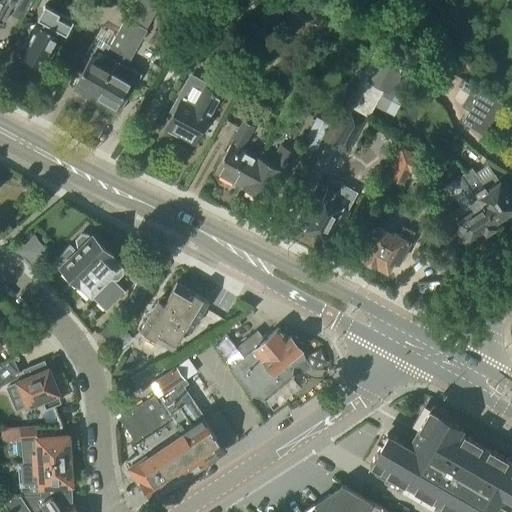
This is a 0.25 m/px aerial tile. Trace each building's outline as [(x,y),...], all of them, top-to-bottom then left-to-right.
[(13,5),(2,0),(0,0),(0,23),(2,24),(13,5)] [(81,73),(77,71),(69,85),(74,88),(73,91),(85,98),(87,95),(95,99),(142,12),(144,13),(148,6),(150,1),(147,0),(135,0),(107,51),(92,43),(86,55),(90,57),(81,73)] [(321,28),(335,1),(332,0),(290,0),(285,9),(321,28)] [(142,12),(95,99),(102,103),(101,106),(113,113),(115,110),(120,113),(128,100),(125,98),(124,97),(129,87),(134,90),(141,75),(126,67),(147,30),(146,30),(157,10),(148,6),(144,13),(142,12)] [(21,21),(26,12),(18,8),(13,17),(21,21)] [(67,35),(72,26),(56,17),(58,14),(47,8),(21,57),(42,68),(51,53),(53,54),(62,37),(57,35),(59,31),(67,35)] [(347,10),(340,22),(373,41),(380,28),(347,10)] [(250,19),(242,34),(262,46),(271,30),(250,19)] [(384,33),(399,41),(406,28),(391,20),(384,33)] [(388,91),(410,51),(380,36),(347,97),(358,102),(370,80),(383,88),(388,91)] [(166,128),(194,144),(220,97),(212,92),(216,86),(192,73),(170,112),(174,114),(166,128)] [(371,110),(383,88),(370,80),(358,102),(371,110)] [(502,102),(482,91),(463,123),(484,135),(502,102)] [(347,153),(365,121),(351,113),(353,109),(341,102),(322,139),(347,153)] [(315,152),(329,124),(316,117),(302,145),(315,152)] [(244,188),(261,158),(242,148),(253,128),(242,122),(214,172),(244,188)] [(400,147),(393,164),(438,185),(446,169),(400,147)] [(269,202),(294,155),(284,149),(274,166),(261,158),(244,188),(269,202)] [(482,183),(473,168),(463,174),(496,223),(511,212),(511,193),(508,195),(495,175),(482,183)] [(496,223),(463,174),(456,179),(471,202),(469,203),(474,210),(467,215),(463,210),(459,209),(452,214),(451,218),(455,223),(454,224),(468,246),(486,234),(486,235),(497,228),(494,224),(496,223)] [(349,211),(353,202),(320,185),(299,225),(309,230),(307,233),(320,240),(322,237),(331,242),(348,211),(349,211)] [(393,236),(378,227),(361,258),(363,265),(370,268),(377,267),(388,273),(393,263),(398,265),(410,243),(414,234),(403,228),(398,236),(394,234),(393,236)] [(122,266),(92,236),(91,238),(88,235),(82,234),(76,240),(77,247),(79,249),(76,252),(70,246),(55,261),(106,312),(125,293),(112,280),(117,280),(123,275),(122,269),(120,267),(122,266)] [(144,296),(148,288),(137,281),(132,289),(144,296)] [(191,331),(209,301),(177,283),(164,304),(176,311),(171,319),(186,328),(191,331)] [(173,349),(186,328),(171,319),(176,311),(164,304),(159,301),(141,331),(173,349)] [(110,344),(126,329),(116,318),(100,333),(110,344)] [(304,361),(304,356),(300,351),(301,350),(302,344),(296,337),(290,336),(287,338),(278,327),(264,339),(257,330),(236,348),(224,332),(211,342),(230,369),(250,398),(252,396),(262,399),(263,401),(264,401),(263,399),(291,376),(292,377),(293,376),(291,374),(292,369),(293,366),(297,366),(304,361)] [(119,353),(133,339),(125,331),(111,345),(119,353)] [(0,368),(0,385),(17,377),(20,370),(14,357),(1,367),(0,368)] [(18,382),(18,383),(7,387),(16,410),(27,405),(27,407),(44,400),(47,408),(60,403),(57,395),(59,394),(49,369),(48,370),(45,361),(23,370),(26,378),(18,382)] [(204,464),(225,450),(183,386),(187,383),(176,366),(155,381),(163,394),(159,397),(164,405),(204,464)] [(137,387),(154,377),(148,367),(131,377),(137,387)] [(161,407),(154,396),(130,412),(134,418),(144,433),(139,435),(145,444),(151,453),(173,485),(204,464),(164,405),(161,407)] [(451,511),(503,511),(510,500),(511,500),(511,462),(461,433),(464,428),(429,408),(408,445),(388,433),(370,465),(451,511)] [(136,450),(145,444),(139,435),(144,433),(134,418),(124,424),(134,440),(130,442),(136,450)] [(22,439),(36,438),(35,427),(0,429),(1,441),(23,440),(22,439)] [(23,440),(24,463),(25,463),(33,462),(33,464),(70,462),(68,436),(36,438),(22,439),(23,440)] [(145,457),(142,451),(126,462),(148,495),(155,497),(173,485),(151,453),(145,457)] [(71,486),(70,462),(33,464),(33,462),(25,463),(24,463),(17,463),(19,489),(39,487),(39,488),(71,486)] [(390,511),(332,479),(331,480),(341,485),(304,511),(390,511)] [(72,506),(72,496),(22,497),(31,511),(84,511),(85,511),(83,507),(79,506),(75,506),(74,506),(72,506)] [(31,511),(22,497),(0,497),(9,511),(31,511)]
